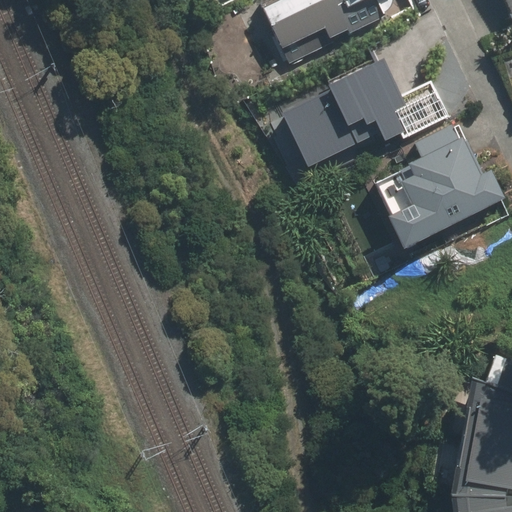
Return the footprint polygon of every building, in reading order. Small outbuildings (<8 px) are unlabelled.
[(276,0),(263,6),(290,65),(391,20),(382,0),(276,0)] [(511,0),(493,0),(511,37),(511,36),(511,0)] [(286,107),(310,157),(378,126),(384,138),(415,123),(381,52),(329,77),(333,85),(286,107)] [(407,202),(386,212),(402,247),(504,200),(490,170),(481,175),(455,119),(409,140),(417,157),(402,165),(408,179),(399,184),(407,202)] [(511,511),(511,505),(505,507),(509,493),(511,493),(511,354),(498,351),(491,384),(475,381),(451,496),(452,511),(511,511)]
